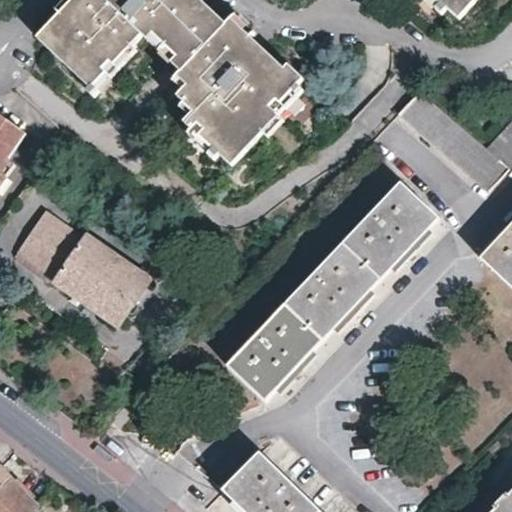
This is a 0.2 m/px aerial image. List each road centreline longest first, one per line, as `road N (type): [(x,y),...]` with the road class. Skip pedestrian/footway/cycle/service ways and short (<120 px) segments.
road 1 (residential): [(0,66),(176,192),(241,218),(356,134),(426,57)]
road 2 (tertiary): [(0,408),(135,511)]
